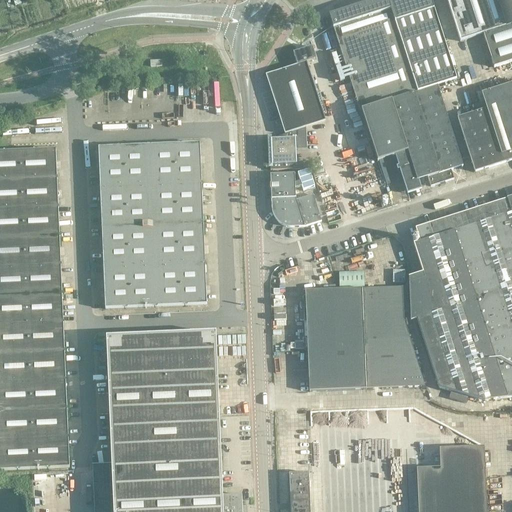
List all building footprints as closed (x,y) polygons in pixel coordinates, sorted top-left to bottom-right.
[(333,29),(360,111),(361,111),(437,87),(457,80),(430,0),(379,0),(329,16),(333,29)] [(494,69),(511,62),(511,0),(446,0),(461,43),(483,35),(494,69)] [(293,53),(297,66),(306,63),(316,60),(312,47),(312,48),(294,53),(293,53)] [(326,123),(306,63),(297,66),(266,76),(285,135),(292,133),(326,123)] [(457,119),(475,173),(511,160),(511,84),(481,95),(486,110),(457,119)] [(437,87),(361,111),(378,163),(397,157),(408,194),(420,190),(417,180),(428,177),(431,187),(454,179),(451,171),(463,167),(437,87)] [(270,171),(294,170),(292,133),(285,135),(269,140),(270,171)] [(200,145),(149,147),(151,187),(202,185),(200,145)] [(99,149),(100,189),(151,187),(149,147),(99,149)] [(0,153),(0,182),(56,181),(55,151),(0,153)] [(298,173),(304,190),(316,187),(311,169),(298,173)] [(270,176),(271,211),(273,215),(275,220),(278,223),(281,226),(285,227),(290,228),(305,227),(321,222),(313,196),(296,201),(295,199),(294,175),(270,176)] [(56,181),(0,182),(0,211),(57,209),(56,181)] [(202,185),(151,187),(153,227),(203,225),(202,185)] [(151,187),(100,189),(102,229),(153,227),(151,187)] [(511,198),(507,200),(480,209),(432,224),(416,229),(420,243),(414,245),(423,274),(409,279),(411,323),(417,321),(439,389),(485,401),(511,398),(511,198)] [(57,209),(0,211),(0,240),(59,238),(57,209)] [(203,225),(153,227),(154,267),(205,265),(203,225)] [(153,227),(102,229),(104,269),(154,267),(153,227)] [(59,238),(0,240),(0,269),(60,267),(59,238)] [(205,265),(154,267),(156,308),(207,306),(205,265)] [(60,267),(0,269),(0,297),(61,296),(60,267)] [(154,267),(104,269),(105,309),(156,308),(154,267)] [(407,282),(407,270),(394,270),(394,282),(407,282)] [(407,289),(362,291),(305,292),(309,392),(366,390),(425,388),(404,322),(404,314),(408,313),(407,289)] [(61,296),(0,297),(0,326),(63,324),(61,296)] [(63,324),(0,326),(0,355),(64,353),(63,324)] [(245,511),(246,506),(242,506),(242,496),(224,497),(216,335),(107,339),(113,459),(113,465),(94,466),(95,511),(245,511)] [(64,353),(0,355),(0,384),(65,382),(64,353)] [(65,382),(0,384),(0,412),(66,410),(65,382)] [(66,410),(0,412),(0,441),(68,439),(66,410)] [(68,439),(0,441),(0,470),(69,468),(68,439)] [(417,470),(418,511),(486,511),(486,500),(484,447),(439,449),(440,469),(417,470)] [(310,511),(309,474),(289,475),(290,475),(291,503),(290,503),(291,510),(291,511),(310,511)]
